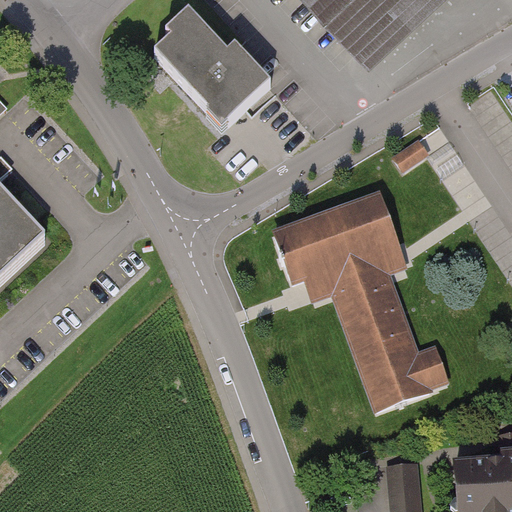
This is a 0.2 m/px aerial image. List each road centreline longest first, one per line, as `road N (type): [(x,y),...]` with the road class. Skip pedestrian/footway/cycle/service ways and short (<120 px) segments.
road 1 (unclassified): [(180,238),(511,42)]
road 2 (residential): [(180,238),(287,511)]
road 3 (residential): [(24,0),(122,136),(180,238)]
